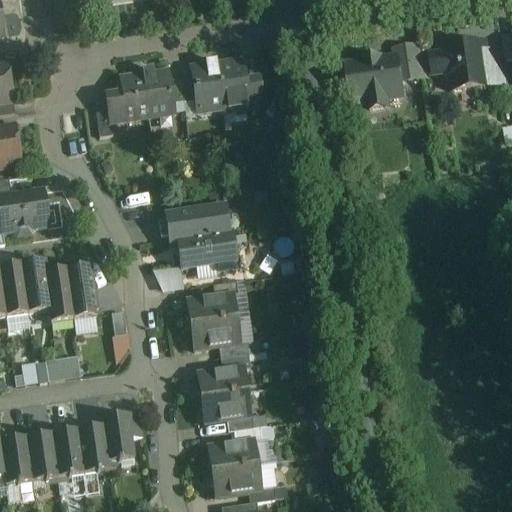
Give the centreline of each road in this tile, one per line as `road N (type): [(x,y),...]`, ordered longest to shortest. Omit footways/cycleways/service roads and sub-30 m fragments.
road 1 (residential): [(387,511),(359,401),(306,23)]
road 2 (residential): [(88,54),(61,111),(67,157),(133,268),(143,382)]
road 3 (residential): [(306,23),(88,54)]
road 4 (residential): [(468,0),(306,23)]
road 5 (residential): [(143,382),(0,402)]
road 6 (residential): [(143,382),(163,412),(173,511)]
